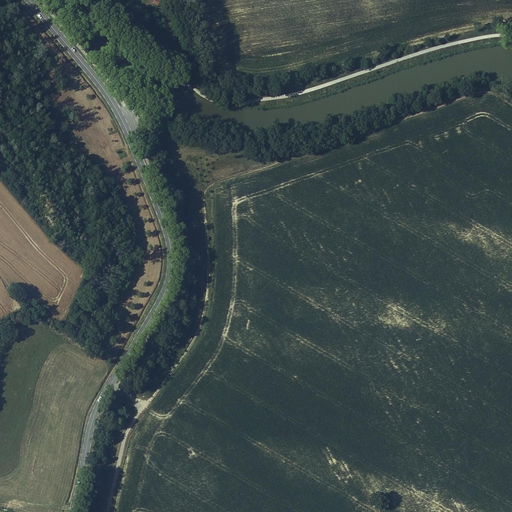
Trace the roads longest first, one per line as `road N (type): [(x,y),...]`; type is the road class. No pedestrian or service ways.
road 1 (track): [(144,401),(189,319),(198,258),(182,148),(242,145),(275,156),(490,83),(511,97)]
road 2 (secondary): [(74,511),(91,423),(162,300),(171,249),(123,121),(28,0)]
